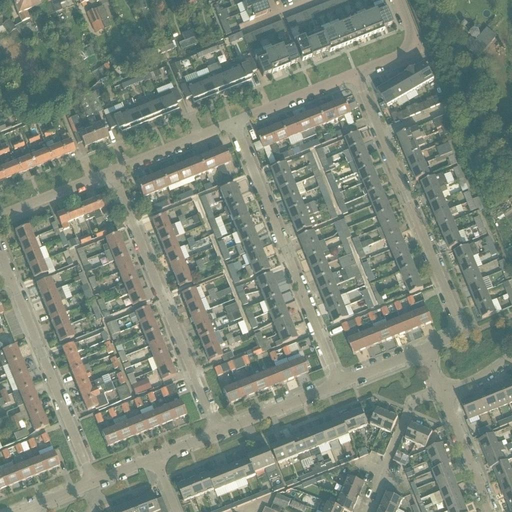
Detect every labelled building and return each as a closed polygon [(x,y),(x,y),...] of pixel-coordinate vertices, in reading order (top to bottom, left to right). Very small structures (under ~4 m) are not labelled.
[(29,20),(26,12),(31,11),(26,0),(12,0),(16,9),(22,23),(22,24),(14,27),(22,37),(29,34),(25,25),(30,23),(29,20)] [(55,14),(50,3),(49,0),(26,0),(31,11),(37,8),(40,16),(46,13),(47,17),(52,15),(55,14)] [(64,0),(49,0),(50,3),(55,14),(62,11),(60,5),(66,3),(64,0)] [(188,10),(198,1),(196,0),(188,0),(183,5),(188,10)] [(246,12),(265,5),(263,0),(250,0),(242,4),(246,12)] [(269,14),(265,5),(246,12),(249,22),(269,14)] [(103,6),(95,9),(100,21),(103,29),(110,26),(106,18),(108,18),(103,6)] [(384,6),(375,10),(383,31),(383,29),(392,26),(384,6)] [(91,25),(100,21),(95,9),(87,13),(91,25)] [(225,10),(220,12),(216,14),(220,23),(225,21),(229,19),(225,10)] [(375,12),(366,15),(374,35),(383,31),(375,10),(374,10),(375,12)] [(4,20),(0,14),(0,59),(4,58),(0,48),(0,29),(3,28),(9,36),(18,45),(25,39),(22,37),(14,27),(7,18),(4,20)] [(374,35),(366,15),(358,19),(365,38),(374,35)] [(365,38),(358,19),(349,23),(356,42),(365,38)] [(231,34),(225,21),(220,23),(225,36),(231,34)] [(356,42),(349,23),(340,26),(347,45),(356,42)] [(347,45),(340,26),(331,30),(339,49),(347,45)] [(198,43),(196,37),(193,30),(182,35),(185,42),(179,44),(181,50),(198,43)] [(339,49),(331,30),(322,33),(330,53),(339,49)] [(322,33),(321,31),(312,35),(320,55),(329,51),(329,53),(330,53),(322,33)] [(479,59),(494,42),(483,33),(469,50),(479,59)] [(320,55),(312,35),(303,39),(311,58),(320,55)] [(210,39),(201,43),(203,48),(212,45),(210,39)] [(311,58),(303,39),(294,42),(302,62),(311,58)] [(170,43),(158,48),(161,55),(173,50),(170,43)] [(299,63),(291,44),(281,47),(289,67),(299,63)] [(289,67),(281,47),(273,51),(280,70),(289,67)] [(280,70),(273,51),(264,54),(271,74),(280,70)] [(271,74),(264,54),(254,58),(262,78),(271,74)] [(251,59),(233,66),(241,86),(250,82),(248,79),(251,78),(251,79),(252,79),(250,75),(256,72),(251,59)] [(181,71),(178,63),(171,66),(174,74),(181,71)] [(425,64),(415,69),(415,68),(414,69),(425,86),(434,80),(425,64)] [(233,66),(221,71),(229,89),(233,88),(233,89),(241,86),(233,66)] [(103,67),(98,69),(101,78),(107,75),(103,67)] [(425,86),(414,69),(405,74),(415,91),(425,86)] [(221,71),(210,75),(217,95),(225,92),(225,91),(229,89),(221,71)] [(415,91),(405,74),(405,75),(396,80),(406,97),(415,91)] [(210,75),(198,80),(205,99),(209,97),(210,98),(217,95),(210,75)] [(189,83),(180,87),(185,100),(191,98),(194,104),(193,104),(193,105),(202,102),(201,100),(205,99),(198,80),(189,83)] [(406,97),(396,80),(387,86),(396,102),(406,97)] [(396,102),(387,86),(377,92),(387,108),(396,102)] [(104,89),(95,93),(97,99),(107,95),(104,89)] [(166,93),(158,96),(165,115),(169,113),(170,114),(178,111),(178,110),(177,111),(175,104),(181,102),(175,89),(166,93)] [(98,116),(97,114),(102,112),(94,93),(79,99),(86,117),(92,115),(97,126),(90,128),(96,144),(108,139),(98,116)] [(158,96),(146,101),(154,121),(162,117),(161,116),(165,115),(158,96)] [(438,98),(441,105),(446,103),(443,96),(438,98)] [(345,100),(332,105),(338,120),(339,120),(343,130),(345,136),(357,131),(355,125),(348,128),(344,117),(351,115),(345,100)] [(146,101),(134,105),(142,124),(146,122),(146,124),(154,121),(146,101)] [(427,102),(422,104),(425,111),(430,109),(427,102)] [(425,111),(422,104),(417,106),(420,114),(425,111)] [(134,105),(122,110),(131,130),(138,127),(138,125),(142,124),(134,105)] [(338,120),(332,105),(320,110),(326,125),(338,120)] [(130,130),(122,110),(105,117),(110,130),(116,128),(117,132),(118,132),(118,131),(120,130),(121,133),(121,134),(130,130)] [(326,125),(320,110),(308,115),(314,130),(326,125)] [(407,110),(402,113),(405,120),(410,118),(407,110)] [(405,120),(402,113),(397,115),(400,122),(405,120)] [(457,132),(450,114),(433,121),(437,130),(442,128),(445,137),(447,136),(457,132)] [(314,130),(308,115),(295,120),(303,141),(316,136),(314,130)] [(76,117),(70,119),(67,120),(73,135),(77,145),(82,143),(84,148),(96,144),(90,128),(83,131),(82,132),(76,117)] [(295,120),(283,125),(288,140),(291,146),(303,141),(295,120)] [(288,140),(283,125),(270,130),(276,145),(288,140)] [(397,136),(402,147),(422,139),(417,128),(414,129),(397,136)] [(280,155),(276,145),(270,130),(258,135),(263,150),(270,147),(274,158),(276,163),(282,160),(280,156),(280,155)] [(345,136),(343,130),(336,133),(339,139),(345,136)] [(457,132),(447,136),(450,141),(460,137),(457,132)] [(345,140),(349,151),(363,145),(359,134),(345,140)] [(64,144),(62,144),(66,156),(74,153),(70,142),(69,142),(67,135),(61,137),(64,144)] [(424,145),(422,139),(402,147),(406,158),(420,153),(418,148),(424,145)] [(448,142),(436,147),(440,158),(447,155),(453,153),(448,142)] [(51,162),(46,151),(44,143),(38,145),(40,148),(37,149),(43,165),(51,162)] [(66,156),(62,144),(54,147),(59,159),(66,156)] [(349,151),(343,153),(348,164),(354,162),(368,156),(363,145),(349,151)] [(59,159),(54,147),(46,151),(51,162),(59,159)] [(224,148),(212,153),(218,168),(230,163),(224,148)] [(43,165),(37,149),(34,150),(34,149),(28,151),(30,156),(31,156),(36,168),(43,165)] [(316,151),(321,162),(327,160),(322,149),(316,151)] [(218,168),(212,153),(199,158),(205,173),(218,168)] [(425,164),(420,153),(406,158),(411,170),(425,164)] [(457,164),(453,153),(447,155),(449,161),(447,161),(449,165),(448,165),(449,168),(457,164)] [(312,154),(306,156),(310,166),(316,164),(312,154)] [(31,156),(30,156),(31,157),(24,160),(28,171),(36,168),(31,156)] [(373,167),(368,156),(354,162),(358,173),(373,167)] [(16,163),(14,158),(6,161),(13,177),(20,174),(16,163)] [(205,173),(199,158),(187,163),(193,178),(205,173)] [(28,171),(24,160),(16,163),(20,174),(28,171)] [(329,167),(327,160),(321,162),(325,173),(331,171),(329,167)] [(13,177),(6,161),(4,162),(6,167),(0,169),(5,180),(13,177)] [(193,178),(187,163),(174,168),(180,183),(193,178)] [(429,175),(427,169),(430,168),(428,163),(425,164),(411,170),(416,181),(429,175)] [(271,170),(275,181),(291,175),(286,164),(271,170)] [(310,166),(307,167),(308,171),(312,170),(314,174),(319,171),(316,164),(310,166)] [(377,178),(373,167),(358,173),(363,184),(377,178)] [(180,183),(174,168),(162,173),(167,188),(180,183)] [(453,170),(458,181),(463,179),(459,168),(453,170)] [(167,188),(162,173),(149,178),(155,193),(167,188)] [(327,176),(330,185),(335,182),(332,174),(327,176)] [(445,186),(446,187),(448,186),(443,174),(421,183),(425,194),(445,186)] [(295,186),(291,175),(275,181),(280,192),(295,186)] [(231,182),(228,176),(222,179),(224,184),(231,182)] [(321,177),(316,180),(319,188),(325,186),(321,177)] [(155,193),(149,178),(136,183),(142,198),(155,193)] [(382,190),(377,178),(363,184),(365,190),(363,191),(365,196),(368,195),(382,190)] [(224,184),(222,179),(215,182),(217,187),(224,184)] [(467,186),(463,179),(458,181),(461,189),(467,186)] [(335,182),(330,185),(334,194),(339,191),(335,182)] [(205,192),(212,189),(210,184),(203,186),(205,192)] [(220,191),(224,202),(239,196),(235,185),(220,191)] [(299,196),(295,186),(280,192),(284,202),(299,196)] [(325,186),(319,188),(323,197),(328,195),(325,186)] [(444,200),(441,194),(448,192),(446,187),(445,186),(425,194),(430,206),(444,200)] [(386,201),(382,190),(368,195),(372,206),(386,201)] [(469,192),(463,195),(467,203),(473,201),(469,192)] [(200,199),(204,210),(210,207),(205,196),(200,199)] [(225,214),(243,206),(239,196),(224,202),(227,208),(224,209),(225,214)] [(304,207),(299,196),(284,202),(289,213),(304,207)] [(341,196),(336,198),(339,207),(344,205),(341,196)] [(103,197),(95,200),(100,211),(101,210),(104,215),(109,213),(107,208),(103,197)] [(484,210),(479,198),(473,201),(467,203),(471,212),(478,209),(480,212),(484,210)] [(330,199),(325,201),(328,210),(334,208),(330,199)] [(100,211),(95,200),(88,203),(94,218),(95,221),(101,218),(98,211),(100,211)] [(444,200),(430,206),(435,217),(448,211),(444,200)] [(166,201),(159,204),(162,209),(168,207),(166,201)] [(391,212),(386,201),(372,206),(377,218),(391,212)] [(94,218),(88,203),(80,206),(84,217),(86,222),(94,218)] [(162,209),(159,204),(149,208),(151,214),(155,212),(162,209)] [(304,207),(289,213),(293,224),(308,218),(314,216),(309,205),(304,207)] [(348,214),(344,205),(339,207),(343,216),(348,214)] [(84,217),(80,206),(72,210),(76,220),(84,217)] [(248,217),(243,206),(225,214),(227,218),(230,216),(233,223),(248,217)] [(212,214),(210,207),(204,210),(207,217),(212,214)] [(338,218),(334,208),(328,210),(332,220),(338,218)] [(453,222),(451,218),(458,215),(456,208),(435,217),(439,228),(453,222)] [(76,220),(72,210),(64,213),(69,223),(76,220)] [(396,223),(391,212),(377,218),(381,228),(381,229),(396,223)] [(69,223),(64,213),(57,216),(61,226),(62,226),(64,231),(69,229),(67,224),(69,223)] [(152,221),(156,233),(169,227),(165,216),(152,221)] [(252,228),(248,217),(233,223),(233,224),(235,229),(233,230),(232,230),(234,235),(237,234),(252,228)] [(312,229),(308,218),(293,224),(297,235),(312,229)] [(209,222),(212,231),(218,229),(214,220),(209,222)] [(347,229),(344,221),(339,223),(342,231),(347,229)] [(458,233),(453,222),(439,228),(444,239),(458,233)] [(339,223),(334,224),(338,233),(342,231),(339,223)] [(400,234),(396,223),(381,229),(381,228),(377,230),(382,241),(386,240),(400,234)] [(486,235),(482,223),(476,226),(481,237),(486,235)] [(179,237),(174,225),(156,233),(161,244),(174,239),(179,237)] [(34,239),(29,227),(15,233),(20,244),(34,239)] [(256,239),(252,228),(237,234),(241,245),(256,239)] [(221,238),(218,229),(212,231),(216,240),(221,238)] [(351,238),(347,229),(342,231),(346,240),(351,238)] [(342,231),(338,233),(341,242),(346,240),(342,231)] [(299,239),(303,249),(318,243),(314,233),(299,239)] [(462,244),(458,234),(458,233),(444,239),(449,250),(462,244)] [(405,245),(400,234),(386,240),(391,251),(405,245)] [(123,246),(118,235),(105,240),(107,245),(103,247),(105,253),(123,246)] [(487,246),(483,248),(485,253),(489,251),(495,249),(490,237),(484,239),(487,246)] [(38,250),(34,239),(20,244),(25,256),(38,250)] [(67,243),(70,249),(79,246),(76,239),(67,243)] [(178,250),(174,239),(161,244),(165,255),(178,250)] [(260,249),(256,239),(241,245),(246,255),(260,249)] [(217,244),(221,253),(226,250),(223,241),(217,244)] [(359,241),(354,243),(357,252),(362,249),(361,245),(359,241)] [(323,254),(318,243),(303,249),(308,260),(323,254)] [(409,256),(405,245),(391,251),(395,262),(409,256)] [(114,262),(127,257),(123,246),(105,253),(109,264),(114,262)] [(349,246),(344,248),(347,257),(352,255),(349,246)] [(479,255),(477,250),(470,252),(468,246),(466,247),(454,252),(459,263),(472,258),(473,258),(479,255)] [(76,251),(81,263),(87,261),(82,249),(76,251)] [(265,260),(260,249),(246,255),(250,266),(265,260)] [(362,249),(357,252),(361,260),(366,258),(362,249)] [(495,249),(489,251),(492,257),(497,255),(495,249)] [(43,262),(38,250),(25,256),(29,268),(43,262)] [(183,261),(178,250),(165,255),(170,266),(183,261)] [(230,259),(226,250),(221,253),(224,261),(230,259)] [(327,265),(324,259),(330,256),(328,252),(323,254),(308,260),(312,271),(327,265)] [(357,266),(352,255),(347,257),(339,260),(343,271),(345,270),(357,266)] [(414,267),(409,256),(395,262),(400,273),(414,267)] [(132,268),(127,257),(114,262),(119,273),(132,268)] [(195,263),(198,269),(203,266),(210,264),(207,258),(195,263)] [(477,269),(473,258),(472,258),(459,263),(463,274),(477,269)] [(49,259),(43,262),(29,268),(34,279),(47,274),(48,275),(55,273),(49,259)] [(269,271),(265,260),(250,266),(254,277),(255,276),(269,271)] [(498,263),(502,272),(508,269),(504,260),(498,263)] [(187,272),(183,261),(170,266),(175,277),(187,272)] [(362,265),(366,274),(371,271),(368,263),(362,265)] [(227,267),(229,274),(235,272),(232,265),(227,267)] [(331,276),(327,265),(312,271),(316,282),(331,276)] [(361,276),(357,266),(345,270),(349,280),(355,278),(361,276)] [(419,278),(414,267),(400,273),(405,284),(419,278)] [(136,279),(132,268),(119,273),(123,285),(136,279)] [(482,280),(477,269),(463,274),(468,286),(482,280)] [(511,278),(508,269),(502,272),(505,279),(506,280),(511,278)] [(371,271),(366,274),(369,283),(375,281),(371,271)] [(192,283),(187,272),(175,277),(179,289),(192,283)] [(239,283),(235,272),(229,274),(234,285),(239,283)] [(85,279),(83,273),(78,275),(79,278),(74,280),(75,283),(80,281),(85,279)] [(331,276),(316,282),(320,293),(336,287),(341,284),(337,274),(331,276)] [(256,281),(260,292),(275,286),(271,275),(256,281)] [(364,284),(361,276),(355,278),(359,286),(364,284)] [(423,289),(419,278),(405,284),(409,295),(423,289)] [(37,285),(41,296),(55,291),(51,279),(37,285)] [(141,290),(136,279),(123,285),(125,290),(119,292),(122,298),(124,297),(128,296),(141,290)] [(486,291),(482,280),(468,286),(473,297),(486,291)] [(89,291),(87,285),(82,287),(80,288),(83,293),(84,293),(89,291)] [(279,296),(275,286),(260,292),(264,302),(279,296)] [(235,289),(239,298),(245,296),(241,287),(235,289)] [(340,297),(336,287),(320,293),(325,303),(340,297)] [(377,287),(372,289),(375,296),(380,294),(377,287)] [(61,289),(55,291),(41,296),(46,308),(60,302),(60,303),(66,300),(61,289)] [(215,295),(209,297),(211,302),(217,300),(232,294),(230,289),(215,295)] [(145,302),(141,290),(128,296),(132,307),(134,306),(145,302)] [(182,295),(186,306),(199,301),(194,290),(182,295)] [(92,296),(89,291),(84,293),(83,293),(85,300),(87,299),(87,298),(92,296)] [(367,291),(361,293),(365,301),(370,299),(367,291)] [(491,303),(486,291),(473,297),(477,308),(491,303)] [(385,304),(380,294),(375,296),(379,307),(385,304)] [(248,305),(246,301),(245,296),(239,298),(242,307),(248,305)] [(284,307),(279,296),(264,302),(269,313),(284,307)] [(344,308),(340,297),(325,303),(329,314),(344,308)] [(416,305),(413,297),(407,299),(411,307),(416,305)] [(370,299),(365,301),(369,310),(374,308),(370,299)] [(203,312),(199,301),(186,306),(191,318),(203,312)] [(66,307),(63,309),(60,303),(60,302),(46,308),(51,320),(65,314),(68,312),(66,307)] [(99,313),(94,302),(89,304),(94,315),(99,313)] [(403,310),(400,302),(394,305),(397,312),(403,310)] [(416,305),(411,307),(413,314),(419,328),(432,323),(424,302),(416,305)] [(496,313),(491,303),(477,308),(482,319),(496,313)] [(239,312),(236,304),(224,309),(227,316),(239,312)] [(288,318),(284,307),(269,313),(273,324),(288,318)] [(148,308),(135,313),(138,322),(134,323),(136,326),(139,325),(152,319),(148,308)] [(349,319),(344,308),(329,314),(333,325),(349,319)] [(381,310),(384,318),(390,315),(386,308),(381,310)] [(245,312),(248,321),(254,319),(250,310),(245,312)] [(211,316),(206,318),(203,312),(191,318),(195,329),(208,324),(213,322),(211,316)] [(242,319),(239,312),(227,316),(230,323),(242,319)] [(390,315),(384,318),(387,325),(393,339),(406,334),(400,319),(397,312),(390,315)] [(373,313),(368,315),(371,323),(376,321),(373,313)] [(69,325),(65,314),(51,320),(55,331),(69,325)] [(419,328),(413,314),(400,319),(406,334),(419,328)] [(292,329),(288,318),(273,324),(277,335),(292,329)] [(360,318),(355,320),(357,326),(358,328),(363,326),(360,318)] [(157,331),(152,319),(139,325),(144,336),(157,331)] [(257,328),(254,319),(248,321),(252,330),(257,328)] [(346,323),(341,325),(342,327),(344,332),(345,333),(349,331),(350,331),(349,330),(353,329),(353,328),(357,326),(355,320),(347,324),(346,323)] [(116,321),(106,325),(111,337),(116,334),(120,333),(116,321)] [(239,324),(244,336),(249,333),(245,321),(239,324)] [(212,335),(208,324),(195,329),(200,340),(212,335)] [(74,337),(69,325),(55,331),(60,343),(74,337)] [(393,339),(387,325),(374,330),(380,344),(393,339)] [(297,340),(292,329),(277,335),(282,346),(297,340)] [(380,344),(374,330),(361,335),(367,349),(380,344)] [(162,342),(157,331),(144,336),(149,347),(162,342)] [(105,333),(100,335),(103,342),(108,340),(105,333)] [(254,336),(257,343),(263,341),(260,334),(254,336)] [(217,346),(212,335),(200,340),(204,351),(217,346)] [(240,338),(242,344),(248,341),(245,335),(240,338)] [(367,349),(361,335),(348,341),(354,355),(367,349)] [(238,337),(233,340),(227,342),(229,347),(240,342),(238,337)] [(263,341),(257,343),(259,348),(261,354),(267,352),(263,341)] [(166,354),(162,342),(149,347),(153,359),(166,354)] [(309,349),(307,342),(296,346),(298,353),(309,349)] [(81,351),(78,343),(62,349),(65,357),(76,353),(81,351)] [(0,352),(0,363),(2,368),(7,365),(21,360),(15,346),(0,352)] [(221,357),(217,346),(204,351),(209,362),(221,357)] [(259,355),(261,354),(259,348),(253,350),(254,354),(255,356),(259,355)] [(290,355),(287,348),(282,350),(285,358),(290,355)] [(79,361),(76,353),(65,357),(68,365),(79,361)] [(277,361),(274,353),(269,355),(272,363),(277,361)] [(171,365),(166,354),(153,359),(158,370),(171,365)] [(233,360),(231,355),(221,359),(223,364),(233,360)] [(246,357),(241,359),(244,367),(249,365),(246,357)] [(307,373),(302,359),(288,365),(294,379),(307,373)] [(26,373),(21,360),(7,365),(13,379),(26,373)] [(82,368),(79,361),(68,365),(71,373),(82,368)] [(227,364),(230,372),(236,370),(233,362),(227,364)] [(227,364),(220,367),(222,375),(230,372),(227,364)] [(175,376),(171,365),(158,370),(163,381),(175,376)] [(294,379),(288,365),(275,370),(281,384),(294,379)] [(219,367),(214,369),(214,370),(217,377),(222,375),(219,367)] [(75,381),(90,374),(89,373),(85,374),(82,368),(71,373),(75,381)] [(132,374),(134,374),(132,369),(125,372),(129,382),(134,379),(132,374)] [(281,384),(275,370),(262,375),(267,389),(281,384)] [(32,387),(26,373),(13,379),(18,392),(18,393),(32,387)] [(91,377),(90,374),(75,381),(78,388),(88,384),(86,379),(91,377)] [(267,389),(262,375),(249,380),(254,394),(267,389)] [(127,387),(126,386),(125,384),(126,383),(124,378),(118,381),(120,386),(121,385),(122,388),(127,387)] [(105,386),(102,379),(89,384),(88,384),(78,388),(81,396),(105,386)] [(254,394),(249,380),(236,386),(241,399),(254,394)] [(140,383),(131,387),(135,396),(144,392),(140,383)] [(84,404),(104,396),(104,395),(113,392),(109,384),(105,386),(81,396),(84,404)] [(174,385),(160,391),(163,399),(177,393),(174,385)] [(511,385),(511,386),(502,390),(508,405),(511,403),(511,385)] [(241,399),(236,386),(222,391),(228,405),(241,399)] [(37,400),(32,387),(18,393),(18,392),(12,394),(18,408),(37,400)] [(131,398),(127,387),(116,391),(121,402),(131,398)] [(508,405),(502,390),(492,394),(498,409),(508,405)] [(152,393),(147,396),(150,404),(156,402),(152,393)] [(498,409),(492,394),(482,398),(488,413),(498,409)] [(108,406),(104,396),(84,404),(87,412),(95,409),(96,411),(108,406)] [(10,403),(8,397),(2,399),(5,405),(10,403)] [(488,413),(482,398),(472,402),(478,417),(488,413)] [(134,401),(137,409),(143,407),(139,399),(134,401)] [(43,414),(37,400),(18,408),(20,413),(14,416),(14,417),(10,419),(13,426),(23,422),(43,414)] [(180,402),(167,407),(173,422),(186,416),(180,402)] [(478,417),(472,402),(462,406),(468,421),(478,417)] [(121,406),(124,414),(130,412),(126,404),(121,406)] [(173,422),(167,407),(154,413),(160,427),(173,422)] [(107,411),(109,415),(111,420),(117,417),(113,409),(107,411)] [(380,430),(387,414),(377,409),(370,425),(380,430)] [(362,410),(351,414),(358,430),(368,426),(362,410)] [(160,427),(154,413),(141,418),(146,432),(160,427)] [(48,428),(43,414),(29,419),(34,433),(48,428)] [(100,414),(94,416),(97,424),(98,425),(103,423),(101,418),(100,414)] [(358,430),(351,414),(341,418),(342,420),(348,437),(349,436),(348,434),(358,430)] [(398,418),(387,414),(380,430),(391,434),(398,418)] [(146,432),(141,418),(127,423),(133,438),(146,432)] [(348,437),(342,420),(332,424),(338,441),(348,437)] [(23,423),(23,422),(13,426),(15,432),(21,430),(26,428),(23,423)] [(133,438),(127,423),(114,428),(120,443),(133,438)] [(338,441),(332,424),(322,428),(328,445),(338,441)] [(415,445),(422,429),(411,424),(405,440),(415,445)] [(120,443),(114,428),(101,434),(107,448),(120,443)] [(328,445),(322,428),(312,432),(318,449),(328,445)] [(432,433),(422,429),(415,445),(425,449),(432,433)] [(312,432),(302,436),(310,458),(320,454),(318,449),(312,432)] [(49,443),(46,434),(41,436),(44,445),(49,443)] [(497,445),(493,435),(478,441),(484,454),(503,446),(502,443),(497,445)] [(298,457),(300,462),(310,458),(302,436),(292,440),(298,457)] [(28,442),(31,450),(37,447),(34,439),(28,442)] [(298,457),(292,440),(281,444),(288,461),(298,457)] [(288,461),(281,444),(271,448),(278,465),(288,461)] [(15,447),(18,455),(24,453),(21,445),(15,447)] [(426,451),(430,461),(446,455),(442,445),(426,451)] [(505,451),(503,447),(504,447),(503,446),(484,454),(490,469),(493,468),(492,467),(504,462),(500,453),(505,451)] [(368,456),(365,449),(358,452),(361,459),(368,456)] [(10,458),(6,450),(1,452),(5,460),(10,458)] [(268,476),(278,472),(269,450),(259,454),(265,470),(268,476)] [(53,453),(40,458),(46,473),(59,467),(53,453)] [(265,470),(259,454),(248,458),(256,476),(255,474),(265,470)] [(403,455),(401,461),(394,458),(393,462),(399,464),(405,466),(409,457),(403,455)] [(451,465),(446,455),(430,461),(434,471),(432,472),(432,473),(448,466),(451,465)] [(46,473),(40,458),(27,463),(33,478),(46,473)] [(256,476),(248,458),(249,460),(239,464),(246,480),(256,476)] [(334,469),(333,465),(331,460),(324,462),(326,468),(327,468),(329,471),(334,469)] [(504,462),(492,467),(493,468),(498,481),(511,475),(511,471),(511,472),(507,461),(504,462)] [(33,478),(27,463),(14,468),(20,483),(33,478)] [(239,464),(229,468),(236,484),(246,480),(239,464)] [(452,476),(448,466),(432,473),(436,483),(452,476)] [(20,483),(14,468),(1,474),(7,488),(20,483)] [(236,484),(229,468),(219,472),(226,488),(236,484)] [(318,476),(329,471),(327,468),(316,472),(318,476)] [(405,471),(408,479),(414,476),(411,469),(405,471)] [(226,488),(219,472),(209,476),(215,490),(214,490),(215,493),(226,488)] [(209,476),(209,474),(198,478),(204,494),(214,490),(215,490),(209,476)] [(511,475),(498,481),(504,495),(511,492),(511,475)] [(312,486),(326,480),(325,476),(311,482),(312,486)] [(456,486),(452,476),(436,483),(440,493),(456,486)] [(204,494),(198,478),(188,482),(194,498),(204,494)] [(349,478),(345,488),(360,494),(364,484),(349,478)] [(194,498),(188,482),(178,486),(184,502),(194,498)] [(460,496),(456,486),(440,493),(444,503),(460,496)] [(356,504),(360,494),(345,488),(340,498),(356,504)] [(145,493),(142,494),(148,511),(167,511),(162,499),(156,501),(154,495),(147,498),(145,493)] [(141,501),(134,504),(137,511),(148,511),(142,494),(138,495),(141,501)] [(387,494),(382,504),(398,511),(402,500),(387,494)] [(291,501),(284,498),(277,495),(273,505),(282,509),(287,510),(291,501)] [(450,511),(464,506),(460,496),(444,503),(447,511),(450,511)] [(346,511),(352,511),(356,504),(340,498),(336,507),(346,511)] [(137,511),(134,504),(127,506),(125,501),(122,502),(125,511),(137,511)] [(125,511),(122,502),(118,504),(120,509),(113,511),(125,511)] [(307,508),(293,502),(291,506),(305,511),(307,508)]
